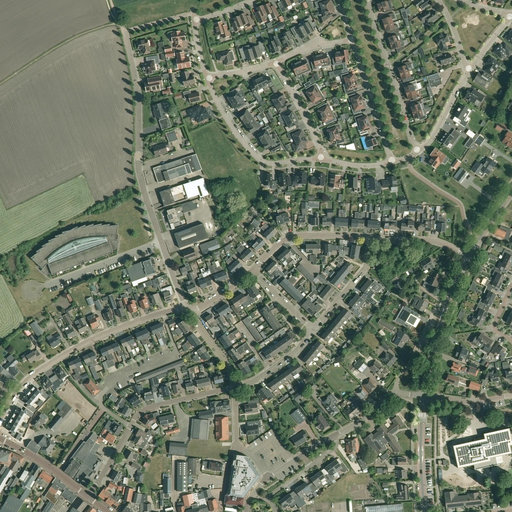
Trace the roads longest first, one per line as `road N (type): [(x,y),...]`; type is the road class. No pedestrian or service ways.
road 1 (residential): [(160,241),(140,182),(136,91),(117,19)]
road 2 (residential): [(185,307),(63,355),(21,385),(0,420)]
road 3 (residential): [(87,496),(141,410),(235,387)]
road 4 (residential): [(416,153),(367,0)]
road 5 (residential): [(321,159),(256,159),(207,78)]
road 6 (secondary): [(423,396),(439,326),(468,255)]
road 7 (track): [(118,22),(74,37),(0,83)]
road 8 (residential): [(368,236),(287,237),(252,269)]
road 9 (residential): [(353,40),(392,162)]
road 10 (residential): [(160,241),(47,286)]
